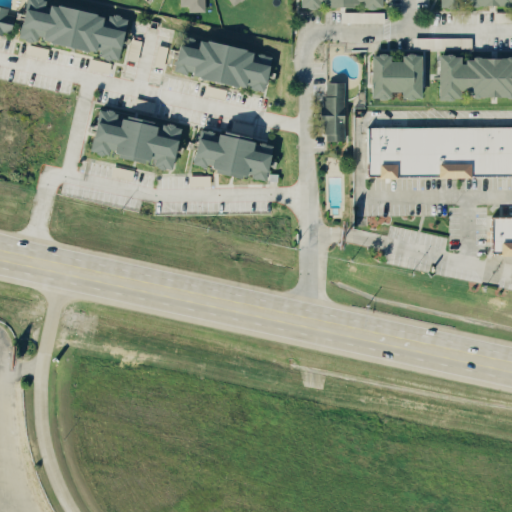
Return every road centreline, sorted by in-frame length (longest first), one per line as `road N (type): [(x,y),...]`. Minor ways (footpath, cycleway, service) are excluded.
road 1 (primary): [(511,370),(0,260)]
road 2 (residential): [(303,325),(310,242),(302,56)]
road 3 (residential): [(72,511),(45,465),(39,426),(58,272)]
road 4 (residential): [(302,56),(311,32),(511,29)]
